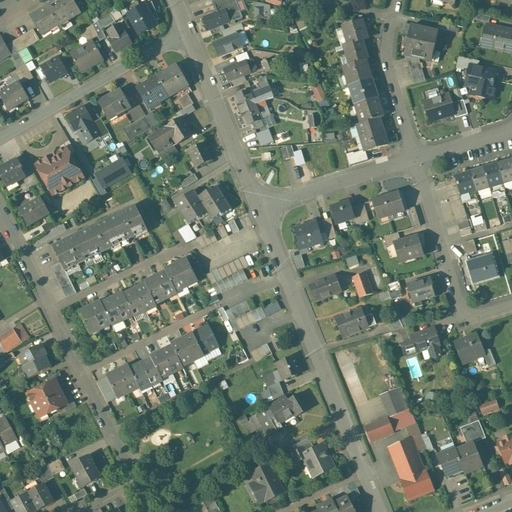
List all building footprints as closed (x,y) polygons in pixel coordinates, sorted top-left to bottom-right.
[(72,0),(59,0),(31,17),(42,35),(59,25),(59,26),(80,13),(72,0)] [(136,0),(135,0),(124,6),(129,15),(141,8),(136,0)] [(225,0),(218,3),(214,5),(217,13),(203,18),(208,31),(209,30),(219,26),(230,22),(242,18),(234,0),(225,0)] [(300,0),(299,0),(288,5),(290,11),(303,5),(300,0)] [(152,2),(144,6),(153,22),(159,19),(152,2)] [(256,17),(272,17),(272,3),(256,3),(256,17)] [(303,5),(290,11),(293,16),(306,10),(303,5)] [(129,15),(128,15),(139,35),(155,25),(153,22),(144,6),(141,8),(129,15)] [(306,10),(293,16),(296,24),(309,18),(306,10)] [(490,17),(474,13),(473,19),(488,23),(490,17)] [(99,20),(103,29),(116,23),(112,14),(99,20)] [(106,38),(97,22),(92,25),(100,42),(106,38)] [(362,22),(343,28),(348,45),(361,41),(367,39),(362,22)] [(450,25),(439,23),(437,29),(448,31),(450,25)] [(120,25),(107,32),(111,38),(106,42),(109,47),(112,46),(116,53),(131,44),(120,25)] [(438,32),(402,25),(400,34),(408,36),(406,46),(407,47),(405,55),(404,55),(404,56),(418,59),(430,62),(432,52),(433,52),(438,32)] [(511,31),(486,25),(483,37),(487,37),(485,47),(511,53),(511,31)] [(219,26),(209,30),(211,36),(221,32),(219,26)] [(33,30),(12,42),(19,53),(39,41),(33,30)] [(237,34),(213,44),(218,56),(242,47),(237,34)] [(0,36),(0,60),(10,55),(10,54),(6,46),(0,36)] [(348,45),(344,46),(349,65),(365,60),(367,60),(361,41),(348,45)] [(12,42),(6,46),(10,54),(10,55),(15,62),(22,58),(19,53),(12,42)] [(91,42),(71,54),(81,72),(102,59),(91,42)] [(67,57),(60,44),(52,49),(57,58),(58,58),(59,61),(67,57)] [(418,59),(404,56),(413,85),(425,82),(418,59)] [(477,61),(458,57),(456,69),(460,70),(462,64),(469,66),(469,65),(476,67),(477,61)] [(57,58),(41,67),(50,83),(59,78),(59,77),(66,73),(59,61),(58,58),(57,58)] [(271,58),(262,62),(266,72),(275,69),(271,58)] [(349,65),(344,67),(349,86),(351,86),(371,79),(365,60),(349,65)] [(245,61),(223,70),(228,82),(229,82),(244,76),(250,73),(245,61)] [(309,62),(301,62),(302,75),(310,74),(309,62)] [(25,65),(9,75),(12,80),(17,77),(22,85),(33,78),(25,65)] [(476,67),(469,65),(469,66),(465,86),(470,87),(491,92),(492,88),(495,71),(476,67)] [(176,66),(156,77),(168,98),(188,86),(176,66)] [(244,76),(229,82),(231,87),(246,82),(244,76)] [(268,76),(260,78),(263,89),(271,87),(268,76)] [(156,77),(136,89),(148,109),(168,98),(156,77)] [(371,79),(351,86),(355,96),(352,97),(354,105),(377,98),(371,79)] [(28,100),(18,83),(0,93),(0,99),(7,112),(28,100)] [(321,108),(330,104),(322,83),(313,86),(321,108)] [(491,92),(470,87),(469,93),(471,96),(492,100),(495,89),(492,88),(491,92)] [(269,88),(255,94),(257,98),(253,99),(250,91),(235,97),(240,111),(264,101),(271,99),(273,98),(269,88)] [(120,90),(98,103),(108,121),(109,120),(109,119),(116,115),(116,116),(130,108),(120,90)] [(187,94),(177,100),(183,110),(193,104),(187,94)] [(448,95),(423,103),(429,122),(454,114),(451,104),(448,95)] [(377,98),(354,105),(360,125),(379,119),(383,118),(377,98)] [(240,111),(246,125),(252,123),(254,130),(264,127),(261,119),(270,115),(266,104),(264,101),(240,111)] [(463,101),(451,104),(454,114),(455,118),(467,114),(463,101)] [(84,107),(66,117),(74,131),(90,121),(92,121),(84,107)] [(159,125),(153,114),(146,118),(153,128),(159,125)] [(317,115),(309,116),(310,128),(318,127),(317,115)] [(145,116),(123,130),(130,142),(153,128),(146,118),(145,116)] [(109,133),(101,118),(92,124),(99,136),(100,139),(109,133)] [(181,118),(166,127),(166,128),(172,137),(177,145),(192,135),(187,127),(181,118)] [(360,125),(356,126),(364,152),(387,145),(379,119),(360,125)] [(90,121),(82,126),(84,129),(78,133),(85,144),(99,136),(92,124),(90,121)] [(166,128),(149,139),(156,150),(169,142),(167,140),(172,137),(166,128)] [(99,136),(85,144),(90,152),(99,146),(97,143),(100,142),(100,139),(99,136)] [(69,141),(58,147),(62,152),(67,150),(69,154),(75,151),(69,141)] [(204,143),(188,151),(196,168),(212,160),(204,143)] [(291,146),(286,148),(289,159),(294,157),(291,146)] [(286,148),(280,149),(283,160),(289,159),(286,148)] [(62,152),(52,158),(44,162),(44,163),(36,167),(52,195),(83,177),(69,154),(67,150),(62,152)] [(123,158),(93,174),(102,191),(132,174),(123,158)] [(17,160),(4,167),(4,166),(0,168),(0,176),(5,185),(14,180),(16,182),(25,177),(20,169),(22,169),(17,160)] [(511,167),(510,161),(497,165),(502,182),(511,178),(511,167)] [(497,165),(483,169),(488,186),(502,182),(497,165)] [(483,169),(470,173),(475,189),(488,186),(483,169)] [(470,173),(454,178),(456,183),(458,188),(459,194),(475,189),(470,173)] [(194,174),(179,184),(182,190),(198,180),(194,174)] [(511,178),(502,182),(503,186),(505,185),(506,189),(511,186),(511,178)] [(502,182),(488,186),(490,192),(490,194),(497,191),(501,193),(505,192),(503,186),(502,182)] [(488,186),(475,189),(476,193),(478,192),(479,195),(490,192),(488,186)] [(231,210),(216,187),(208,193),(207,193),(221,215),(220,215),(221,216),(231,210)] [(458,188),(447,191),(449,197),(459,194),(458,188)] [(475,189),(459,194),(461,200),(462,204),(478,199),(476,193),(475,189)] [(198,198),(194,191),(185,197),(184,197),(198,219),(197,219),(198,221),(207,215),(207,214),(208,214),(198,198)] [(221,215),(207,193),(208,193),(207,192),(198,198),(208,214),(207,214),(207,215),(212,221),(221,216),(220,215),(221,215)] [(397,193),(372,201),(378,219),(388,216),(388,215),(402,211),(402,212),(403,211),(397,193)] [(461,200),(459,194),(449,197),(451,203),(461,200)] [(51,213),(41,195),(18,206),(29,225),(51,213)] [(185,197),(184,196),(174,202),(188,225),(197,219),(198,219),(184,197),(185,197)] [(166,200),(156,206),(161,216),(172,210),(166,200)] [(461,200),(451,203),(452,209),(463,205),(462,204),(461,200)] [(348,202),(331,208),(336,224),(353,219),(350,208),(348,202)] [(363,204),(357,206),(360,218),(367,216),(363,204)] [(463,205),(452,209),(454,214),(464,211),(463,205)] [(135,206),(107,220),(119,244),(127,240),(127,241),(134,238),(147,231),(135,206)] [(357,206),(350,208),(353,219),(355,225),(362,223),(360,218),(357,206)] [(420,226),(414,208),(407,210),(413,228),(420,226)] [(464,211),(454,214),(455,220),(466,216),(464,211)] [(483,213),(473,216),(475,225),(485,223),(483,213)] [(466,216),(455,220),(457,225),(468,222),(466,216)] [(330,219),(322,221),(326,234),(328,240),(336,238),(330,219)] [(53,220),(42,225),(45,232),(56,226),(53,220)] [(107,220),(80,233),(92,257),(100,253),(100,254),(112,249),(112,248),(119,244),(107,220)] [(239,231),(234,220),(228,223),(233,233),(239,231)] [(326,234),(322,221),(316,223),(320,236),(326,234)] [(468,222),(457,225),(459,231),(469,228),(468,222)] [(316,223),(294,229),(297,238),(295,238),(299,250),(322,243),(320,236),(316,223)] [(485,223),(473,227),(475,233),(486,229),(485,223)] [(191,224),(180,229),(188,243),(198,237),(191,224)] [(228,236),(223,226),(218,228),(223,239),(228,236)] [(470,229),(459,232),(461,237),(471,234),(470,229)] [(217,242),(212,231),(207,234),(212,244),(217,242)] [(80,233),(52,247),(60,263),(65,272),(66,272),(66,270),(78,264),(78,266),(85,262),(84,261),(92,257),(80,233)] [(398,233),(384,237),(386,244),(400,240),(398,233)] [(207,234),(201,236),(207,247),(212,244),(207,234)] [(207,247),(201,236),(196,239),(201,249),(207,247)] [(417,237),(393,244),(399,263),(423,256),(417,237)] [(511,239),(508,240),(507,240),(507,241),(501,242),(505,255),(511,252),(511,239)] [(473,240),(461,243),(465,255),(476,251),(473,240)] [(358,255),(348,259),(351,267),(361,263),(358,255)] [(243,256),(227,264),(232,274),(242,269),(248,266),(243,256)] [(490,257),(467,264),(473,283),(496,276),(490,257)] [(197,281),(186,259),(175,265),(186,287),(197,281)] [(77,293),(66,272),(65,272),(60,263),(51,268),(66,298),(77,293)] [(227,264),(206,274),(211,285),(232,274),(227,264)] [(186,287),(175,265),(165,270),(166,272),(175,292),(186,287)] [(232,274),(211,285),(216,295),(247,280),(242,269),(232,274)] [(369,271),(352,277),(360,298),(376,292),(369,271)] [(175,292),(166,272),(155,277),(166,299),(177,294),(175,292)] [(335,276),(309,286),(315,302),(341,291),(335,276)] [(166,299),(155,277),(144,283),(145,284),(155,305),(166,299)] [(429,279),(407,286),(412,303),(434,297),(431,289),(432,289),(429,279)] [(398,281),(385,285),(387,291),(389,294),(401,290),(398,281)] [(155,305),(145,284),(134,290),(145,312),(156,307),(155,305)] [(145,312),(134,290),(123,295),(133,315),(135,317),(145,312)] [(401,290),(389,294),(389,295),(391,300),(401,297),(402,295),(401,290)] [(123,295),(122,293),(112,298),(123,321),(133,315),(123,295)] [(101,304),(110,321),(109,321),(112,326),(113,325),(111,323),(121,318),(122,321),(123,321),(112,298),(101,304)] [(250,299),(224,312),(230,322),(255,309),(250,299)] [(100,302),(89,307),(99,326),(109,321),(110,321),(101,304),(100,302)] [(99,326),(89,307),(78,313),(88,332),(99,326)] [(255,309),(230,322),(235,333),(266,317),(261,307),(255,309)] [(364,308),(350,314),(350,316),(345,317),(344,316),(335,319),(342,338),(368,328),(364,318),(363,315),(366,314),(364,308)] [(371,315),(364,318),(368,328),(375,325),(371,315)] [(397,316),(386,320),(391,332),(403,328),(397,316)] [(121,318),(111,323),(113,325),(112,326),(115,332),(126,327),(123,321),(122,321),(121,318)] [(20,325),(0,337),(0,356),(29,338),(20,325)] [(207,327),(193,335),(202,353),(203,354),(217,347),(207,327)] [(403,328),(391,332),(393,338),(408,333),(406,327),(403,328)] [(434,327),(424,330),(423,331),(410,335),(411,341),(401,344),(404,356),(427,349),(431,360),(441,357),(437,346),(439,345),(434,327)] [(193,335),(193,334),(182,339),(191,358),(202,353),(193,335)] [(475,335),(454,343),(462,364),(483,355),(484,355),(483,352),(475,335)] [(191,358),(182,339),(171,345),(172,346),(180,363),(191,358)] [(280,340),(274,343),(278,350),(283,348),(280,340)] [(266,344),(251,352),(256,362),(272,354),(266,344)] [(41,346),(19,357),(24,367),(23,368),(45,357),(46,356),(41,346)] [(180,363),(172,346),(161,352),(170,371),(181,365),(180,363)] [(495,364),(489,350),(483,352),(484,355),(483,355),(488,367),(495,364)] [(170,371),(161,352),(150,357),(151,359),(160,376),(170,371)] [(12,353),(2,358),(5,363),(15,358),(12,353)] [(294,356),(276,363),(283,380),(300,373),(294,356)] [(45,357),(23,368),(28,379),(50,368),(45,357)] [(151,359),(140,364),(150,383),(160,377),(160,376),(151,359)] [(140,364),(130,369),(137,385),(139,388),(150,383),(140,364)] [(128,366),(117,371),(127,390),(137,385),(130,369),(128,366)] [(117,371),(106,377),(116,396),(127,390),(117,371)] [(59,372),(46,379),(49,384),(55,381),(57,383),(63,380),(59,372)] [(49,384),(27,395),(28,397),(26,401),(31,403),(39,419),(64,407),(67,405),(64,398),(57,383),(55,381),(49,384)] [(25,382),(15,387),(18,393),(28,387),(25,382)] [(278,382),(267,386),(272,400),(284,396),(278,382)] [(428,391),(428,400),(439,400),(439,391),(428,391)] [(285,398),(270,407),(279,423),(294,414),(295,416),(309,408),(301,394),(287,402),(285,398)] [(76,407),(70,395),(64,398),(67,405),(64,407),(66,412),(76,407)] [(9,406),(0,410),(0,417),(1,418),(12,412),(9,406)] [(270,407),(255,415),(256,417),(252,420),(254,423),(258,420),(267,436),(282,428),(279,423),(270,407)] [(494,407),(481,412),(483,417),(496,412),(494,407)] [(410,409),(387,418),(393,432),(415,423),(410,409)] [(387,418),(364,427),(370,442),(393,433),(393,432),(387,418)] [(16,440),(5,419),(0,421),(0,442),(3,448),(3,447),(15,441),(16,440)] [(252,420),(243,425),(248,434),(257,429),(254,423),(252,420)] [(478,421),(465,426),(472,444),(473,444),(485,439),(478,421)] [(511,438),(510,439),(509,436),(504,439),(505,441),(497,444),(498,447),(495,448),(496,450),(500,452),(502,457),(502,458),(503,461),(504,462),(505,463),(511,460),(511,461),(511,438)] [(433,450),(428,437),(422,440),(427,453),(433,450)] [(308,438),(296,444),(302,455),(313,449),(308,438)] [(411,439),(388,448),(401,481),(424,472),(411,439)] [(15,441),(3,447),(4,450),(7,455),(19,448),(15,441)] [(302,455),(296,444),(292,446),(295,452),(291,454),(294,460),(295,460),(296,462),(304,459),(302,455)] [(313,449),(302,455),(304,459),(313,478),(334,468),(322,444),(313,449)] [(455,451),(463,470),(463,471),(464,474),(482,467),(480,460),(481,460),(478,452),(476,453),(473,444),(472,444),(455,451)] [(455,449),(437,457),(445,478),(463,471),(463,470),(455,451),(455,449)] [(88,457),(71,466),(83,487),(100,478),(88,457)] [(59,459),(48,465),(54,476),(65,470),(59,459)] [(48,465),(37,471),(43,482),(54,476),(48,465)] [(265,467),(252,473),(257,483),(251,486),(259,503),(265,500),(266,501),(283,492),(273,473),(269,475),(265,467)] [(401,481),(408,500),(432,490),(425,472),(424,472),(401,481)] [(44,485),(27,494),(37,511),(54,503),(44,485)] [(9,500),(4,489),(0,490),(0,495),(2,500),(4,503),(9,500)] [(84,490),(74,495),(77,500),(87,495),(84,490)] [(206,490),(198,494),(202,501),(210,497),(206,490)] [(27,494),(11,502),(16,511),(37,511),(27,494)] [(210,497),(202,501),(205,507),(215,502),(212,496),(210,497)] [(354,511),(347,498),(333,504),(337,511),(354,511)] [(331,500),(318,507),(320,511),(337,511),(333,504),(331,500)] [(215,502),(205,507),(207,511),(209,511),(218,508),(215,502)]
